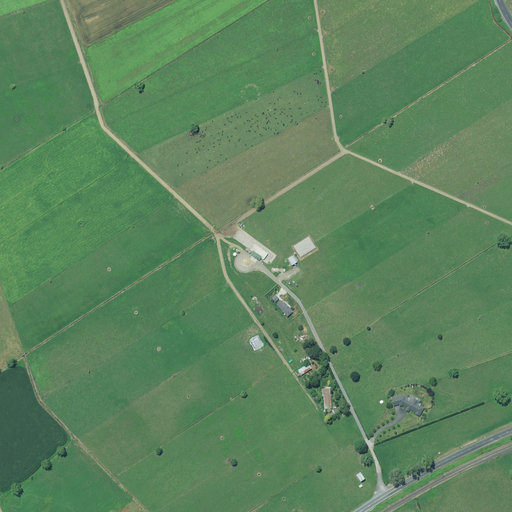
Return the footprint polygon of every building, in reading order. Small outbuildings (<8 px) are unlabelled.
[(268,254),(254,244),(250,250),(253,252),(251,254),(260,261),(262,258),(264,260),(268,254)] [(298,262),(294,256),(288,259),(292,266),(298,262)] [(277,304),(283,311),(282,312),(284,314),(285,314),(288,317),(289,316),(293,312),(285,302),(284,303),(282,301),(277,304)] [(312,369),(309,364),(299,370),(302,376),(312,369)] [(332,408),(331,388),(322,389),(323,397),(324,397),(325,409),(332,408)] [(394,406),(398,405),(403,407),(404,405),(407,407),(405,410),(409,412),(411,409),(416,412),(415,414),(420,417),(421,415),(424,408),(419,405),(421,401),(414,397),(412,400),(408,398),(407,395),(404,394),(400,396),(392,399),(394,406)] [(366,479),(361,472),(357,475),(362,482),(366,479)]
